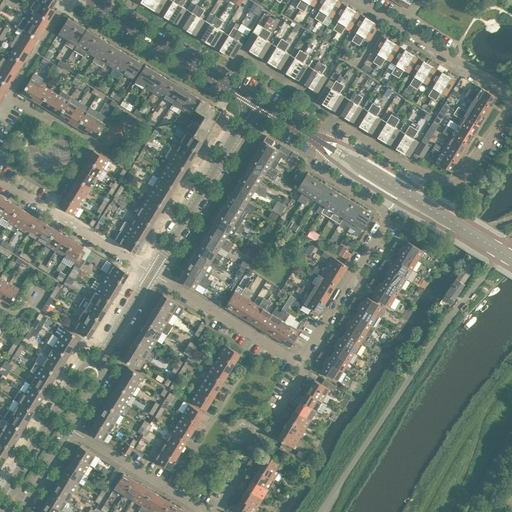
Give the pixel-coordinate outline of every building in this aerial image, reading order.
[(56,10),(52,8),(38,0),(34,0),(30,8),(35,11),(50,20),(56,10)] [(141,0),(141,1),(159,13),(166,0),(141,0)] [(173,0),(173,1),(171,0),(166,0),(159,13),(168,18),(179,0),(173,0)] [(181,6),(184,0),(179,0),(168,18),(178,24),(187,9),(181,6)] [(300,0),(296,7),(300,9),(305,0),(300,0)] [(304,11),(309,3),(314,7),(318,0),(305,0),(300,9),(304,11)] [(320,10),(315,18),(319,20),(331,0),(318,0),(314,7),(320,10)] [(322,23),(327,15),(333,18),(342,3),(337,0),(331,0),(319,20),(322,23)] [(392,0),(406,9),(411,0),(392,0)] [(254,3),(249,10),(257,15),(261,8),(254,3)] [(338,21),(333,29),(337,32),(351,8),(342,3),(333,18),(338,21)] [(196,4),(192,12),(187,9),(178,24),(187,30),(200,7),(196,4)] [(200,17),(205,9),(200,7),(187,30),(196,35),(205,20),(200,17)] [(341,34),(346,26),(351,29),(361,14),(351,8),(337,32),(341,34)] [(50,20),(35,11),(29,20),(44,29),(50,20)] [(357,32),(352,40),(356,43),(370,19),(361,14),(351,29),(357,32)] [(215,16),(210,23),(205,20),(196,35),(205,41),(219,18),(215,16)] [(44,29),(29,20),(24,17),(18,26),(25,31),(38,38),(44,29)] [(269,17),(263,27),(267,30),(273,19),(269,17)] [(68,18),(58,34),(68,39),(77,23),(68,18)] [(218,28),(223,21),(219,18),(205,41),(215,46),(223,32),(218,28)] [(359,45),(364,37),(370,40),(379,25),(370,19),(356,43),(359,45)] [(77,23),(68,39),(65,44),(74,50),(87,29),(77,23)] [(233,27),(229,35),(223,32),(215,46),(224,52),(237,29),(233,27)] [(253,31),(244,46),(253,52),(267,30),(263,27),(258,35),(253,31)] [(83,55),(86,51),(96,35),(87,29),(74,50),(83,55)] [(247,35),(237,29),(224,52),(233,58),(247,35)] [(266,40),(271,32),(267,30),(253,52),(262,58),(271,43),(266,40)] [(25,31),(22,36),(17,34),(13,40),(31,50),(38,38),(25,31)] [(327,41),(331,35),(325,32),(322,37),(327,41)] [(86,51),(95,56),(105,40),(96,35),(86,51)] [(382,35),(372,50),(378,54),(373,62),(377,64),(391,41),(382,35)] [(281,38),(277,46),(271,43),(262,58),(272,63),(285,41),(281,38)] [(10,46),(14,49),(11,54),(24,62),(31,50),(13,40),(10,46)] [(102,67),(105,62),(114,46),(105,40),(95,56),(92,61),(102,67)] [(285,51),(289,43),(285,41),(272,63),(281,69),(290,54),(285,51)] [(380,66),(385,58),(391,62),(400,46),(391,41),(377,64),(380,66)] [(114,46),(105,62),(114,68),(124,52),(114,46)] [(396,65),(391,73),(395,75),(409,52),(400,46),(391,62),(396,65)] [(300,50),(295,57),(290,54),(281,69),(290,75),(304,52),(300,50)] [(124,52),(114,68),(123,73),(133,57),(124,52)] [(303,62),(308,55),(304,52),(290,75),(299,80),(308,66),(303,62)] [(346,52),(342,57),(349,61),(352,55),(346,52)] [(399,78),(404,70),(409,73),(419,58),(409,52),(395,75),(399,78)] [(7,60),(3,57),(0,61),(0,63),(17,74),(24,62),(11,54),(7,60)] [(133,79),(142,63),(133,57),(123,73),(133,79)] [(415,76),(407,89),(406,88),(402,94),(407,97),(414,87),(428,63),(419,58),(409,73),(415,76)] [(318,61),(313,69),(308,66),(299,80),(309,86),(322,64),(318,61)] [(0,79),(9,86),(17,74),(0,63),(0,79)] [(417,89),(422,81),(428,84),(437,69),(428,63),(414,87),(417,89)] [(322,74),(326,66),(322,64),(309,86),(318,92),(327,77),(322,74)] [(370,72),(372,68),(365,64),(363,68),(370,72)] [(145,65),(135,81),(145,87),(154,71),(145,65)] [(433,88),(428,96),(432,98),(446,75),(437,69),(428,84),(433,88)] [(154,92),(164,76),(154,71),(145,87),(154,92)] [(34,73),(22,93),(31,99),(41,84),(44,79),(34,73)] [(436,100),(441,92),(446,96),(456,80),(446,75),(432,98),(436,100)] [(163,98),(173,82),(164,76),(154,92),(163,98)] [(0,96),(2,98),(9,86),(0,79),(0,96)] [(326,85),(317,99),(326,105),(340,83),(336,80),(331,88),(326,85)] [(172,103),(182,88),(173,82),(163,98),(172,103)] [(339,93),(344,85),(340,83),(326,105),(335,111),(344,96),(339,93)] [(41,84),(31,99),(41,104),(50,89),(41,84)] [(472,90),(469,88),(467,92),(490,106),(496,97),(475,84),(472,90)] [(182,109),(191,93),(182,88),(172,103),(182,109)] [(50,89),(41,104),(50,110),(59,95),(50,89)] [(59,95),(50,110),(59,115),(71,96),(62,91),(59,95)] [(354,92),(350,99),(344,96),(335,111),(345,117),(358,94),(354,92)] [(465,95),(473,100),(469,106),(485,115),(490,106),(467,92),(465,95)] [(191,115),(195,109),(201,99),(191,93),(182,109),(191,115)] [(358,104),(362,97),(358,94),(345,117),(354,122),(363,107),(358,104)] [(71,96),(59,115),(68,121),(80,102),(71,96)] [(195,109),(205,115),(193,135),(203,141),(215,120),(211,118),(217,109),(201,99),(195,109)] [(80,102),(68,121),(78,127),(87,112),(89,108),(80,102)] [(373,103),(368,111),(363,107),(354,122),(363,128),(377,105),(373,103)] [(376,116),(381,108),(377,105),(363,128),(372,133),(381,119),(376,116)] [(466,111),(458,106),(456,110),(479,125),(485,115),(469,106),(466,111)] [(454,114),(462,119),(458,124),(474,134),(479,125),(456,110),(454,114)] [(87,112),(78,127),(87,132),(96,117),(87,112)] [(96,117),(87,132),(96,138),(109,118),(99,112),(96,117)] [(137,124),(140,120),(129,113),(126,117),(137,124)] [(391,114),(386,122),(381,119),(372,133),(382,139),(395,117),(391,114)] [(395,127),(399,119),(395,117),(382,139),(391,145),(400,130),(395,127)] [(455,130),(447,125),(445,129),(468,143),(474,134),(458,124),(455,130)] [(410,125),(405,133),(400,130),(391,145),(400,150),(414,128),(410,125)] [(413,138),(418,130),(414,128),(400,150),(409,156),(418,141),(413,138)] [(442,133),(450,137),(447,143),(462,152),(468,143),(445,129),(442,133)] [(203,141),(193,135),(187,131),(181,141),(197,150),(203,141)] [(267,135),(264,141),(272,145),(275,140),(267,135)] [(197,150),(181,141),(175,150),(191,160),(197,150)] [(285,159),(287,155),(279,150),(272,145),(264,141),(258,150),(278,162),(281,157),(285,159)] [(415,152),(423,156),(428,147),(421,143),(415,152)] [(444,148),(436,143),(433,147),(457,161),(462,152),(447,143),(444,148)] [(282,145),(279,150),(287,155),(291,150),(282,145)] [(191,160),(175,150),(171,147),(165,156),(170,159),(186,169),(191,160)] [(431,159),(451,171),(457,161),(433,147),(431,151),(434,153),(431,159)] [(108,159),(94,150),(88,160),(103,169),(108,159)] [(278,170),(275,168),(278,162),(258,150),(252,159),(276,174),(278,170)] [(186,169),(170,159),(164,168),(180,178),(186,169)] [(265,173),(274,178),(276,174),(252,159),(247,168),(262,178),(265,173)] [(103,169),(88,160),(82,169),(97,178),(103,169)] [(180,178),(164,168),(158,177),(174,187),(180,178)] [(267,188),(259,183),(262,178),(247,168),(241,178),(265,192),(267,188)] [(97,178),(82,169),(76,178),(91,187),(97,178)] [(303,192),(298,200),(302,203),(316,179),(307,173),(297,188),(303,192)] [(174,187),(158,177),(153,187),(169,196),(174,187)] [(91,187),(76,178),(71,188),(86,197),(91,187)] [(254,191),(262,196),(265,192),(241,178),(235,187),(251,196),(254,191)] [(306,205),(311,197),(316,200),(325,184),(316,179),(302,203),(306,205)] [(321,203),(316,211),(320,214),(335,190),(325,184),(316,200),(321,203)] [(169,196),(153,187),(147,196),(163,206),(169,196)] [(256,207),(247,201),(251,196),(235,187),(230,196),(254,211),(256,207)] [(86,197),(71,188),(65,197),(80,206),(86,197)] [(324,216),(325,215),(330,218),(344,196),(335,190),(320,214),(324,216)] [(0,215),(9,201),(0,195),(0,215)] [(284,195),(280,202),(285,205),(289,198),(284,195)] [(163,206),(147,196),(141,205),(157,215),(163,206)] [(247,212),(251,215),(254,211),(230,196),(224,205),(244,218),(247,212)] [(335,221),(334,223),(339,225),(353,201),(344,196),(330,218),(335,221)] [(59,206),(74,215),(80,206),(65,197),(59,206)] [(0,215),(9,221),(18,207),(9,201),(0,215)] [(343,228),(345,223),(350,227),(362,207),(353,201),(339,225),(343,228)] [(157,215),(141,205),(136,215),(152,224),(157,215)] [(245,225),(241,223),(244,218),(224,205),(218,215),(242,229),(245,225)] [(18,227),(27,212),(18,207),(9,221),(18,227)] [(362,228),(372,213),(362,207),(350,227),(356,230),(353,234),(357,237),(362,228)] [(268,217),(275,221),(278,215),(272,211),(268,217)] [(27,233),(37,218),(27,212),(18,227),(27,233)] [(152,224),(136,215),(130,224),(146,233),(152,224)] [(231,228),(240,233),(242,229),(218,215),(213,224),(228,233),(231,228)] [(37,238),(46,224),(37,218),(27,233),(37,238)] [(130,224),(126,221),(120,230),(140,243),(146,233),(130,224)] [(46,244),(55,229),(46,224),(37,238),(46,244)] [(233,243),(225,238),(228,233),(213,224),(207,233),(231,248),(233,243)] [(268,224),(265,230),(270,233),(273,228),(268,224)] [(56,250),(64,235),(55,229),(46,244),(56,250)] [(114,240),(134,252),(140,243),(120,230),(114,240)] [(320,235),(312,230),(308,236),(316,241),(320,235)] [(220,246),(228,252),(231,248),(207,233),(202,242),(217,252),(220,246)] [(65,255),(74,241),(64,235),(56,250),(65,255)] [(260,240),(255,247),(260,250),(264,243),(260,240)] [(75,261),(78,255),(81,250),(83,246),(74,241),(65,255),(74,261),(75,261)] [(404,247),(396,241),(393,245),(417,260),(423,251),(408,241),(404,247)] [(223,255),(217,252),(202,242),(196,251),(217,264),(223,255)] [(348,248),(341,244),(337,251),(343,255),(348,248)] [(390,249),(399,255),(396,260),(412,269),(417,260),(393,245),(390,249)] [(259,252),(252,248),(248,255),(254,259),(259,252)] [(209,265),(217,270),(220,266),(217,264),(196,251),(190,261),(206,270),(209,265)] [(322,255),(330,260),(327,266),(342,275),(348,266),(332,256),(324,251),(322,255)] [(243,260),(240,265),(245,268),(248,263),(243,260)] [(393,265),(384,260),(382,264),(406,279),(412,269),(396,260),(393,265)] [(211,280),(208,279),(211,273),(206,270),(190,261),(185,270),(208,284),(211,280)] [(451,304),(464,284),(463,284),(475,267),(468,262),(442,298),(451,304)] [(129,273),(113,263),(107,273),(123,282),(129,273)] [(379,268),(388,273),(385,278),(400,288),(406,279),(382,264),(379,268)] [(297,265),(294,271),(299,274),(303,268),(297,265)] [(323,271),(315,266),(313,270),(336,284),(342,275),(327,266),(323,271)] [(197,283),(206,288),(208,284),(185,270),(179,279),(194,289),(197,283)] [(311,274),(316,277),(312,282),(330,294),(336,284),(313,270),(311,274)] [(62,281),(66,275),(60,271),(58,274),(59,274),(56,278),(62,281)] [(123,282),(107,273),(101,282),(117,292),(123,282)] [(65,280),(71,284),(75,278),(73,277),(69,275),(65,280)] [(0,297),(0,298),(10,283),(0,277),(0,297)] [(232,278),(229,284),(234,287),(237,281),(232,278)] [(382,284),(373,278),(370,282),(395,297),(400,288),(385,278),(382,284)] [(117,292),(101,282),(96,279),(90,288),(96,291),(112,301),(117,292)] [(309,288),(304,285),(302,289),(325,303),(330,294),(312,282),(309,288)] [(374,297),(389,307),(395,297),(370,282),(368,286),(377,292),(374,297)] [(10,303),(19,288),(10,283),(0,298),(10,303)] [(235,291),(225,306),(235,312),(249,289),(245,287),(240,295),(235,291)] [(248,299),(253,291),(249,289),(235,312),(244,318),(253,302),(248,299)] [(304,303),(319,312),(325,303),(302,289),(299,292),(307,297),(304,303)] [(280,290),(277,295),(282,298),(285,293),(280,290)] [(50,296),(54,298),(57,299),(60,294),(57,293),(53,291),(50,296)] [(112,301),(96,291),(90,300),(106,310),(112,301)] [(222,297),(220,299),(225,302),(228,297),(218,291),(217,294),(222,297)] [(179,304),(163,294),(157,303),(173,313),(179,304)] [(364,302),(355,296),(352,301),(378,317),(381,317),(383,315),(385,312),(386,309),(384,307),(367,297),(364,302)] [(264,298),(259,306),(253,302),(244,318),(253,323),(267,300),(264,298)] [(295,298),(292,303),(299,307),(302,302),(295,298)] [(106,310),(90,300),(84,310),(100,319),(106,310)] [(266,310),(271,302),(267,300),(253,323),(262,329),(272,314),(266,310)] [(350,305),(359,310),(356,315),(371,325),(375,327),(381,318),(378,317),(352,301),(350,305)] [(173,313),(157,303),(152,313),(168,322),(173,313)] [(300,309),(308,313),(310,309),(303,304),(300,309)] [(282,309),(280,312),(275,309),(272,314),(262,329),(272,335),(286,311),(282,309)] [(100,319),(84,310),(79,319),(95,328),(100,319)] [(290,325),(295,317),(286,311),(272,335),(281,340),(290,325)] [(173,326),(168,322),(152,313),(146,322),(162,332),(167,335),(173,326)] [(352,320),(343,315),(341,319),(365,334),(371,325),(356,315),(352,320)] [(73,328),(89,338),(95,328),(79,319),(73,328)] [(338,323),(347,329),(344,334),(360,343),(365,334),(341,319),(338,323)] [(296,328),(290,325),(281,340),(290,346),(300,331),(304,323),(301,320),(296,328)] [(162,332),(146,322),(140,331),(156,341),(162,332)] [(80,337),(65,328),(59,337),(74,347),(80,337)] [(156,341),(140,331),(135,340),(151,350),(156,341)] [(341,339),(332,333),(330,337),(354,352),(360,343),(344,334),(341,339)] [(53,347),(68,356),(74,347),(59,337),(53,347)] [(327,342),(336,347),(333,352),(348,361),(354,352),(330,337),(327,342)] [(151,350),(135,340),(129,350),(145,359),(151,350)] [(240,354),(225,344),(219,354),(234,363),(240,354)] [(48,356),(63,365),(68,356),(53,347),(48,356)] [(14,355),(17,358),(18,357),(24,361),(27,357),(20,353),(21,352),(17,350),(14,355)] [(123,359),(139,369),(145,359),(129,350),(123,359)] [(330,357),(321,352),(318,356),(343,371),(348,361),(333,352),(330,357)] [(214,363),(229,372),(234,363),(219,354),(214,363)] [(42,365),(57,374),(63,365),(48,356),(42,365)] [(325,365),(322,371),(337,380),(343,371),(318,356),(316,360),(325,365)] [(208,372),(223,382),(229,372),(214,363),(208,372)] [(36,374),(51,383),(57,374),(42,365),(36,374)] [(143,376),(128,367),(123,376),(137,386),(143,376)] [(198,379),(202,382),(217,391),(223,382),(208,372),(203,370),(198,379)] [(31,384),(46,393),(51,383),(36,374),(31,384)] [(137,386),(123,376),(117,386),(132,395),(137,386)] [(313,380),(306,392),(321,401),(328,389),(333,392),(333,390),(339,394),(342,390),(323,378),(320,384),(313,380)] [(197,391),(212,400),(217,391),(202,382),(197,391)] [(25,393),(40,402),(46,393),(31,384),(25,393)] [(111,395),(126,404),(132,395),(117,386),(111,395)] [(14,399),(19,402),(34,411),(40,402),(25,393),(20,390),(14,399)] [(191,400),(206,410),(212,400),(197,391),(191,400)] [(321,401),(306,392),(300,401),(316,410),(321,401)] [(106,404),(121,413),(126,404),(111,395),(106,404)] [(316,410),(300,401),(295,410),(311,420),(316,410)] [(19,402),(14,411),(29,421),(34,411),(19,402)] [(100,413),(115,422),(121,413),(106,404),(100,413)] [(204,413),(189,404),(183,413),(198,423),(204,413)] [(4,418),(8,421),(23,430),(29,421),(14,411),(9,409),(4,418)] [(311,420),(295,410),(289,419),(305,429),(311,420)] [(94,423),(109,432),(115,422),(100,413),(94,423)] [(177,423),(192,432),(198,423),(183,413),(177,423)] [(305,429),(289,419),(284,428),(299,438),(305,429)] [(2,430),(17,439),(23,430),(8,421),(2,430)] [(89,432),(103,441),(109,432),(94,423),(89,432)] [(172,432),(187,441),(192,432),(177,423),(172,432)] [(278,438),(294,448),(299,438),(284,428),(278,438)] [(0,433),(0,441),(12,448),(17,439),(2,430),(0,433)] [(166,441),(181,450),(187,441),(172,432),(166,441)] [(0,454),(6,458),(12,448),(0,441),(0,454)] [(161,450),(175,459),(181,450),(166,441),(161,450)] [(121,451),(128,455),(134,446),(130,444),(127,442),(121,451)] [(95,455),(80,446),(74,455),(89,464),(95,455)] [(155,460),(170,469),(175,459),(161,450),(155,460)] [(285,461),(269,451),(264,461),(280,471),(285,461)] [(69,464),(84,474),(89,464),(74,455),(69,464)] [(280,471),(264,461),(258,470),(274,480),(280,471)] [(84,474),(69,464),(63,474),(78,483),(84,474)] [(104,466),(101,471),(108,475),(110,471),(104,466)] [(252,479),(268,489),(274,480),(258,470),(252,479)] [(123,473),(114,488),(124,494),(133,479),(123,473)] [(78,483),(63,474),(58,483),(72,492),(78,483)] [(133,500),(142,485),(133,479),(124,494),(133,500)] [(247,488),(263,498),(268,489),(252,479),(247,488)] [(72,492),(58,483),(52,492),(67,501),(72,492)] [(142,505),(151,490),(142,485),(133,500),(142,505)] [(241,498),(242,499),(242,498),(257,507),(263,498),(247,488),(241,498)] [(141,511),(150,511),(151,511),(160,496),(151,490),(142,505),(139,510),(141,511)] [(67,501),(52,492),(46,501),(61,510),(67,501)] [(151,511),(152,511),(163,511),(169,502),(160,496),(151,511)] [(235,510),(237,511),(254,511),(257,507),(242,498),(242,499),(235,510)] [(60,511),(61,510),(46,501),(41,511),(42,511),(60,511)] [(175,511),(179,507),(169,502),(163,511),(175,511)]
